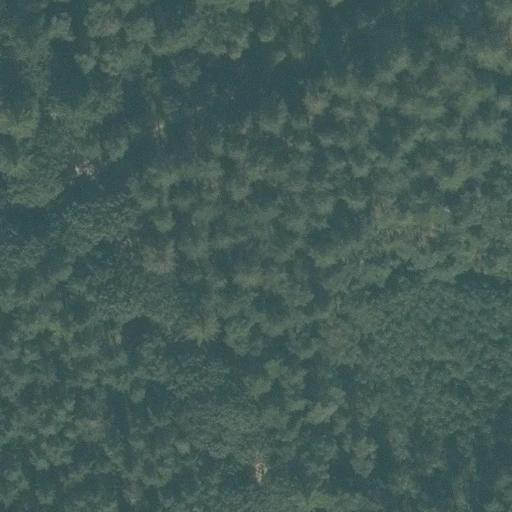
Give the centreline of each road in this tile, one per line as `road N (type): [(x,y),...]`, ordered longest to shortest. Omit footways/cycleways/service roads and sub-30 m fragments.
road 1 (track): [(78,165),(284,511)]
road 2 (track): [(429,0),(78,165)]
road 3 (track): [(0,33),(78,165)]
